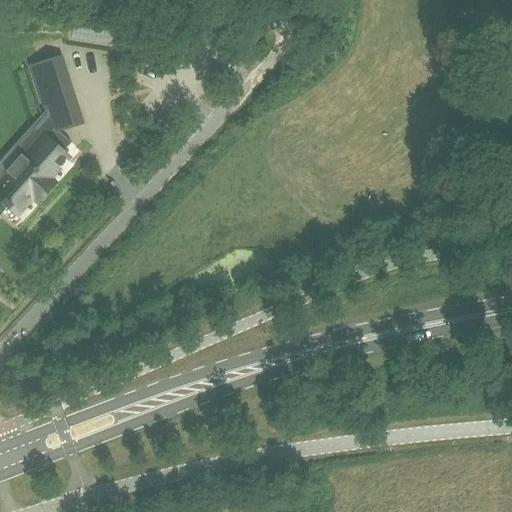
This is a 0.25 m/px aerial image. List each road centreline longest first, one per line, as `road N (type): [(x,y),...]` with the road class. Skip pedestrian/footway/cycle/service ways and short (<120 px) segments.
road 1 (unclassified): [(0,355),(315,0)]
road 2 (primary): [(0,477),(320,349)]
road 3 (primary): [(320,349),(171,383),(0,447)]
road 4 (primary): [(320,349),(511,310)]
